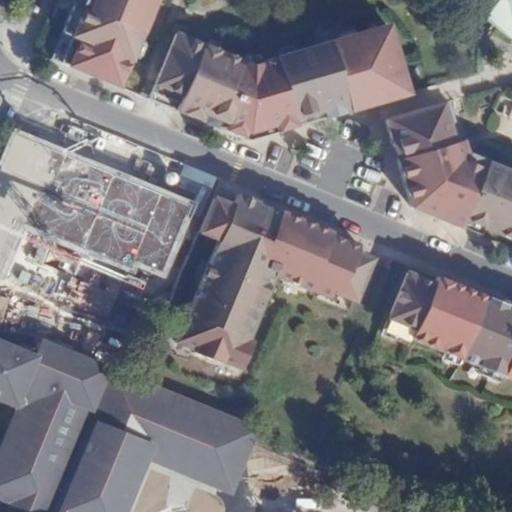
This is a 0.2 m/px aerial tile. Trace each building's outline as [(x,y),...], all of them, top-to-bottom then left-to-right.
[(70,37),(60,63),(118,87),(153,0),(81,0),(79,7),(72,5),(61,32),(70,37)] [(511,0),(464,0),(511,39),(511,0)] [(175,33),(148,99),(212,126),(215,118),(226,124),(223,130),(246,140),(277,130),(294,125),(292,118),(306,115),(308,121),(350,109),(348,102),(370,96),(372,103),(405,93),(386,26),(252,65),(175,33)] [(61,32),(50,59),(60,63),(70,37),(61,32)] [(348,102),(350,109),(372,103),(370,96),(348,102)] [(511,173),(463,154),(448,101),(384,120),(392,147),(399,145),(403,159),(396,161),(410,206),(447,222),(450,215),(461,219),(511,240),(511,173)] [(292,118),(294,125),(308,121),(306,115),(292,118)] [(215,118),(212,126),(223,130),(226,124),(215,118)] [(399,145),(392,147),(396,161),(403,159),(399,145)] [(66,199),(0,171),(0,285),(14,285),(11,249),(41,262),(66,199)] [(236,194),(233,201),(266,215),(266,216),(278,221),(282,213),(278,212),(277,215),(256,206),(257,203),(236,194)] [(355,291),(369,259),(354,253),(357,246),(329,235),(330,233),(282,213),(278,221),(266,216),(266,215),(233,201),(231,206),(212,198),(198,232),(217,240),(175,341),(194,349),(193,353),(221,365),(223,361),(240,369),(265,308),(260,306),(276,265),(331,288),(334,282),(355,291)] [(433,284),(406,273),(383,327),(511,380),(511,308),(436,277),(433,284)] [(61,283),(28,284),(30,330),(63,328),(61,283)] [(237,472),(252,435),(253,431),(49,345),(41,361),(0,344),(0,398),(12,403),(23,408),(0,461),(0,495),(3,497),(19,504),(14,511),(124,511),(148,456),(197,476),(211,482),(218,464),(237,472)] [(230,489),(237,472),(218,464),(211,482),(230,489)] [(8,510),(7,511),(14,511),(19,504),(3,497),(8,510)]
